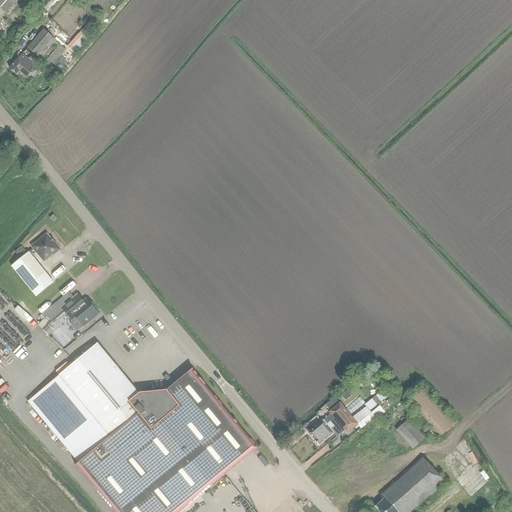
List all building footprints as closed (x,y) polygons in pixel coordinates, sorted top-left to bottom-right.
[(0,0),(0,7),(6,13),(17,0),(0,0)] [(59,44),(43,30),(27,48),(43,62),(59,44)] [(52,67),(68,49),(61,43),(45,62),(52,67)] [(35,65),(38,62),(35,59),(34,59),(31,56),(28,60),(22,54),(19,57),(9,69),(17,76),(20,73),(27,79),(38,67),(35,65)] [(67,62),(62,58),(54,66),(62,73),(66,68),(67,62)] [(55,243),(54,244),(47,234),(31,247),(33,249),(29,253),(11,267),(36,297),(53,283),(32,257),(36,253),(44,262),(53,254),(54,255),(61,250),(55,243)] [(21,247),(15,253),(19,257),(25,251),(21,247)] [(50,322),(63,311),(61,308),(73,298),(69,293),(44,314),(46,317),(46,318),(42,321),(38,326),(42,330),(50,322)] [(83,327),(100,313),(94,306),(92,307),(86,299),(84,301),(78,294),(73,298),(61,308),(63,311),(71,320),(72,325),(72,327),(76,331),(78,331),(83,327)] [(26,321),(32,315),(19,302),(13,308),(26,321)] [(43,331),(48,336),(53,332),(47,326),(43,331)] [(56,335),(67,344),(72,338),(61,329),(56,335)] [(76,467),(113,511),(180,511),(224,476),(225,476),(224,474),(252,451),(253,452),(254,452),(257,448),(193,370),(193,369),(166,391),(139,393),(139,394),(97,344),(59,376),(68,388),(54,400),(49,394),(33,407),(79,463),(75,466),(76,467)] [(363,382),(367,387),(372,382),(368,378),(363,382)] [(439,438),(457,422),(424,386),(406,402),(439,438)] [(384,389),(364,405),(369,411),(384,400),(387,397),(389,395),(384,389)] [(335,416),(326,423),(333,431),(337,436),(356,420),(353,417),(340,402),(330,410),(335,416)] [(366,407),(353,417),(356,420),(357,422),(358,423),(367,417),(366,415),(367,414),(369,412),(366,407)] [(379,407),(372,413),(377,419),(384,412),(379,407)] [(308,431),(318,443),(333,431),(326,423),(323,419),(308,431)] [(413,450),(425,439),(408,420),(396,431),(413,450)] [(381,511),(404,511),(407,510),(408,511),(445,481),(423,455),(380,492),(385,497),(376,505),(381,511)]
